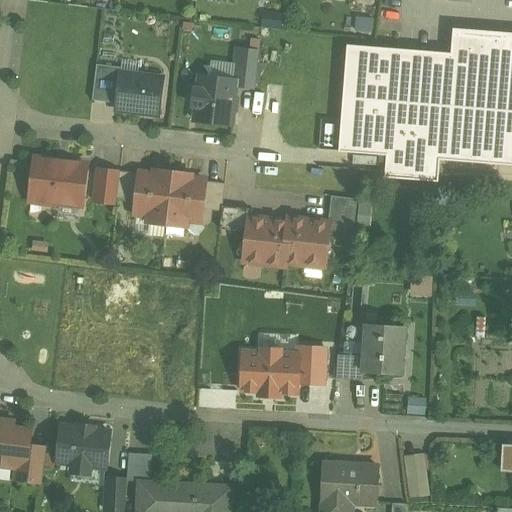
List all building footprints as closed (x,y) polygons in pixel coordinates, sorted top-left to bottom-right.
[(452,55),(347,47),(339,152),(386,155),(385,178),(437,182),(439,160),(511,165),(511,35),(454,31),(452,55)] [(237,51),(234,83),(237,83),(236,88),(254,90),(258,54),(237,51)] [(134,72),(135,63),(116,60),(114,69),(134,72)] [(120,73),(122,74),(122,71),(98,68),(94,102),(115,105),(120,73)] [(122,74),(120,73),(115,105),(115,111),(159,117),(164,79),(122,74)] [(200,79),(194,125),(231,130),(236,88),(237,83),(234,83),(200,79)] [(87,165),(36,159),(31,201),(46,202),(50,207),(60,208),(65,205),(82,207),(87,165)] [(121,173),(99,171),(95,202),(117,205),(117,200),(121,173)] [(141,175),(121,172),(121,173),(117,200),(138,203),(141,175)] [(155,176),(141,174),(138,203),(136,215),(150,217),(149,223),(168,225),(174,175),(156,173),(155,176)] [(192,177),(174,175),(168,225),(187,227),(188,221),(201,223),(203,210),(206,183),(206,182),(192,180),(192,177)] [(226,185),(206,183),(203,210),(223,213),(224,207),(226,185)] [(358,200),(332,197),(329,224),(330,224),(330,225),(355,228),(358,200)] [(253,211),(224,207),(223,213),(221,230),(249,233),(251,218),(252,219),(253,211)] [(252,219),(251,218),(249,233),(245,263),(286,268),(286,264),(290,223),(252,219)] [(329,224),(290,219),(290,223),(286,264),(325,268),(330,225),(330,224),(329,224)] [(410,300),(429,299),(427,277),(409,278),(410,300)] [(405,329),(367,326),(365,356),(364,374),(402,376),(405,329)] [(279,393),(297,394),(299,355),(281,354),(281,351),(261,350),(261,354),(244,353),(241,392),(258,393),(258,396),(279,397),(279,393)] [(365,356),(340,354),(336,380),(364,382),(364,374),(365,356)] [(32,431),(8,428),(8,422),(0,420),(0,466),(17,469),(27,470),(30,446),(32,431)] [(96,428),(79,426),(78,429),(62,427),(58,463),(74,465),(74,468),(91,470),(91,467),(107,469),(111,433),(95,431),(96,428)] [(48,449),(30,446),(27,470),(17,469),(15,481),(43,484),(48,449)] [(154,455),(130,454),(128,480),(128,482),(140,483),(152,483),(154,455)] [(366,467),(337,466),(337,465),(324,465),(322,502),(324,502),(323,511),(348,511),(349,503),(378,504),(380,468),(366,467)] [(128,480),(109,479),(107,511),(123,511),(126,511),(128,482),(128,480)] [(419,481),(409,482),(411,500),(421,499),(419,481)] [(152,483),(140,483),(138,511),(232,511),(234,487),(152,483)]
